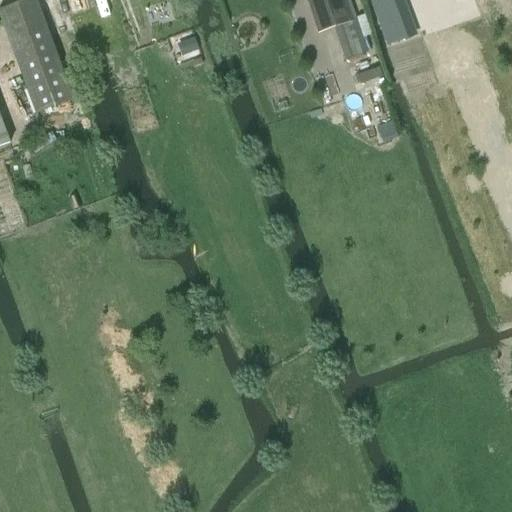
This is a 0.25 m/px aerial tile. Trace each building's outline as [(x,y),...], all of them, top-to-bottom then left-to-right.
[(28,0),(0,10),(0,16),(6,33),(36,112),(72,99),(35,0),(28,0)] [(342,0),(305,0),(317,33),(317,35),(323,33),(335,29),(336,33),(345,60),(367,52),(361,33),(357,20),(350,22),(342,0)] [(414,31),(402,0),(388,0),(373,6),(386,42),(414,31)] [(195,39),(178,46),(181,55),(199,48),(195,39)] [(397,138),(391,123),(376,128),(382,143),(397,138)]
